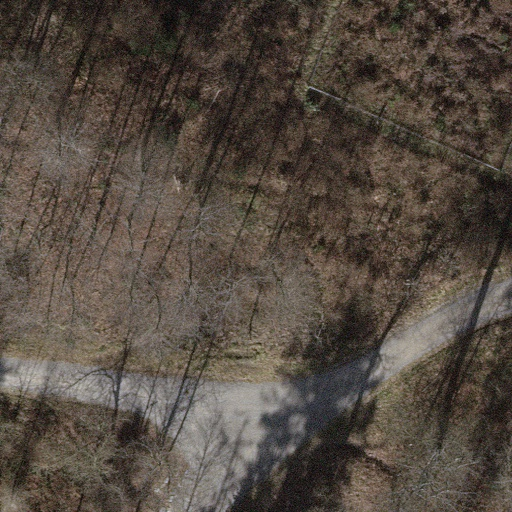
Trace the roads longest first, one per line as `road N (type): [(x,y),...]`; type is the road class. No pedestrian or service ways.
road 1 (track): [(284,434),(196,404),(0,374)]
road 2 (track): [(511,301),(419,332),(284,434)]
